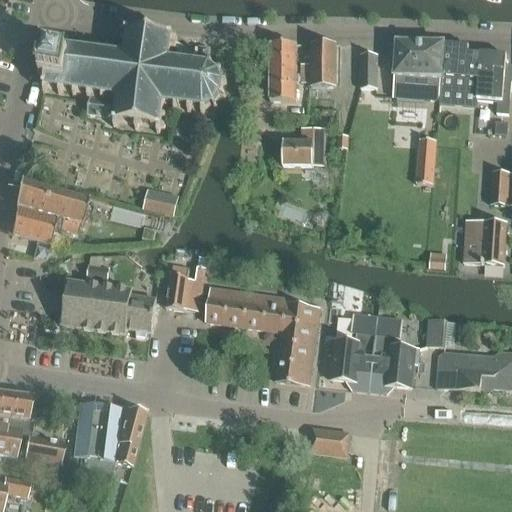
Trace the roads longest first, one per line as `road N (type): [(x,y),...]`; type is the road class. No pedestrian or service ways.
road 1 (residential): [(511,39),(54,9)]
road 2 (residential): [(371,425),(0,374)]
road 3 (residential): [(511,419),(403,410),(371,425)]
road 4 (residential): [(12,127),(54,9)]
